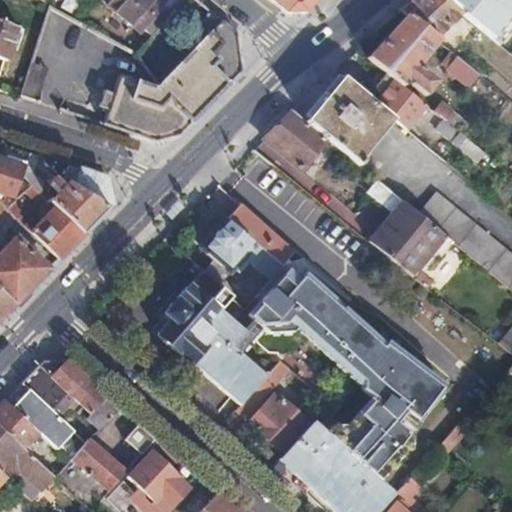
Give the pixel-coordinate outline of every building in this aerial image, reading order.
[(160,0),(116,0),(110,8),(139,31),(141,28),(151,35),(166,17),(157,9),(162,2),(160,0)] [(270,0),(286,13),(306,14),(321,0),(270,0)] [(408,0),(397,10),(404,16),(433,39),(459,14),(441,0),(408,0)] [(511,0),(441,0),(459,14),(497,44),(511,28),(511,0)] [(47,6),(42,21),(70,37),(78,23),(47,6)] [(404,16),(363,59),(383,75),(398,87),(403,81),(422,96),(433,82),(414,66),(436,41),(433,39),(404,16)] [(0,21),(0,57),(6,60),(17,27),(0,21)] [(107,111),(102,125),(153,142),(179,136),(241,73),(237,43),(235,33),(221,21),(154,89),(118,77),(113,94),(104,91),(98,108),(107,111)] [(476,73),(449,52),(439,63),(445,68),(444,71),(464,88),(476,73)] [(28,64),(17,97),(35,103),(46,70),(28,64)] [(379,95),(372,104),(391,120),(405,131),(423,108),(398,87),(383,75),(371,89),(379,95)] [(341,78),(329,91),(380,134),(391,120),(372,104),(341,78)] [(304,121),(327,141),(355,164),(380,134),(329,91),(304,121)] [(449,125),(457,113),(440,100),(431,112),(449,125)] [(291,111),(261,139),(300,171),(327,141),(304,121),(291,111)] [(482,154),(440,121),(433,129),(434,130),(475,163),(482,154)] [(39,157),(30,154),(25,165),(22,176),(31,185),(43,197),(51,189),(34,173),(39,157)] [(0,160),(0,194),(14,198),(22,176),(25,165),(7,159),(6,163),(0,160)] [(69,182),(106,210),(111,205),(106,178),(63,165),(59,175),(69,182)] [(372,199),(389,212),(398,201),(373,180),(366,189),(365,192),(372,199)] [(68,221),(83,235),(106,210),(69,182),(65,187),(61,183),(55,190),(64,198),(55,208),(68,221)] [(31,233),(58,261),(83,235),(68,221),(55,208),(43,197),(31,185),(23,193),(47,216),(31,233)] [(415,214),(443,237),(511,294),(511,255),(435,191),(415,214)] [(389,212),(366,241),(410,276),(443,237),(415,214),(398,201),(389,212)] [(14,202),(6,210),(21,224),(28,215),(14,202)] [(219,289),(216,285),(232,268),(236,272),(247,261),(268,279),(284,259),(291,250),(238,203),(223,218),(220,216),(202,235),(204,238),(198,245),(209,257),(199,270),(186,284),(185,282),(160,311),(170,320),(156,335),(236,407),(263,376),(239,354),(259,329),(266,334),(288,334),(294,330),(350,381),(380,347),(301,274),(295,280),(286,271),(245,315),(250,321),(240,331),(207,302),(219,289)] [(0,292),(14,306),(51,269),(16,237),(0,254),(0,292)] [(437,293),(458,254),(439,244),(418,282),(437,293)] [(0,321),(14,306),(0,292),(0,321)] [(511,324),(496,344),(502,349),(511,356),(511,354),(511,324)] [(311,423),(275,462),(331,511),(377,511),(392,496),(374,479),(383,477),(409,448),(409,437),(391,420),(399,410),(414,421),(441,388),(383,343),(380,347),(350,381),(358,388),(360,394),(368,402),(344,431),(340,429),(328,429),(324,435),(311,423)] [(511,357),(511,356),(502,349),(492,361),(506,370),(511,363),(511,357)] [(236,407),(231,411),(241,420),(286,371),(277,362),(263,376),(236,407)] [(43,363),(40,367),(75,400),(89,413),(84,418),(97,430),(99,432),(119,409),(68,363),(43,363)] [(511,363),(506,370),(501,376),(511,385),(511,363)] [(40,367),(23,385),(58,418),(75,400),(40,367)] [(23,385),(5,405),(36,434),(55,450),(72,432),(58,418),(23,385)] [(271,396),(247,421),(254,429),(253,431),(279,453),(307,423),(281,399),(277,402),(271,396)] [(483,396),(470,411),(499,434),(510,419),(483,396)] [(5,405),(0,409),(0,429),(26,453),(34,443),(31,440),(36,434),(5,405)] [(155,441),(137,425),(124,440),(141,456),(155,441)] [(457,425),(436,449),(443,455),(464,432),(457,425)] [(0,429),(0,469),(1,468),(13,478),(18,474),(39,493),(53,478),(26,453),(0,429)] [(70,460),(109,493),(125,474),(87,441),(85,443),(70,460)] [(152,508),(156,511),(168,511),(189,489),(152,454),(129,479),(154,504),(152,508)] [(408,479),(393,495),(399,500),(388,511),(405,511),(414,502),(409,497),(418,487),(408,479)] [(232,511),(215,497),(201,511),(232,511)]
